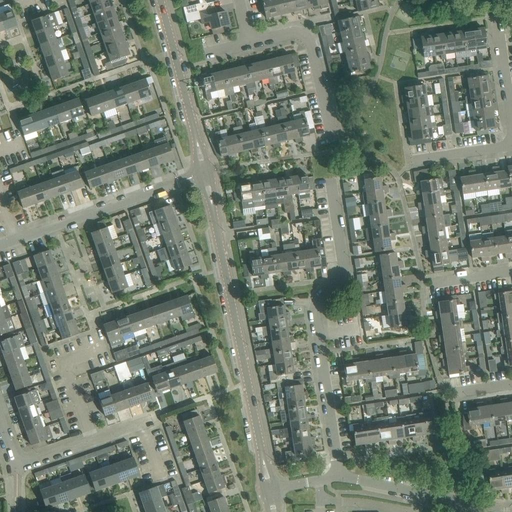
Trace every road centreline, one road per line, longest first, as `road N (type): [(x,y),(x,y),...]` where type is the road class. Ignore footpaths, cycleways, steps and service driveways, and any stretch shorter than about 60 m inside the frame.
road 1 (tertiary): [(268,490),(204,171)]
road 2 (residential): [(338,477),(314,310),(342,269),(331,181)]
road 3 (unclassified): [(0,245),(204,171)]
road 4 (tertiary): [(204,171),(159,0)]
road 5 (residential): [(332,140),(305,35),(248,42)]
road 6 (residential): [(484,507),(338,477)]
